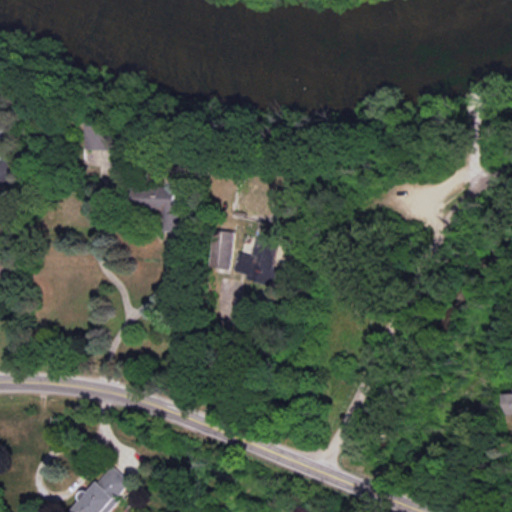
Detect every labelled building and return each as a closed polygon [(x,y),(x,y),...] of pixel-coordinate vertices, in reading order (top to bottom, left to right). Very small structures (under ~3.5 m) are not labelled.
[(12,113),(0,113),(0,144),(12,144),(12,113)] [(88,149),(113,149),(113,143),(139,143),(139,129),(113,129),(113,121),(88,121),(88,149)] [(130,186),(130,215),(148,215),(149,208),(162,208),(162,231),(187,231),(188,212),(179,212),(180,187),(130,186)] [(235,232),(231,270),(210,267),(215,229),(235,232)] [(240,252),(235,270),(249,274),(248,278),(275,286),(280,269),(275,267),(281,246),(258,238),(252,256),(240,252)] [(0,281),(9,282),(10,250),(0,249),(0,281)] [(116,465),(74,510),(76,511),(110,511),(121,501),(119,499),(135,482),(116,465)]
